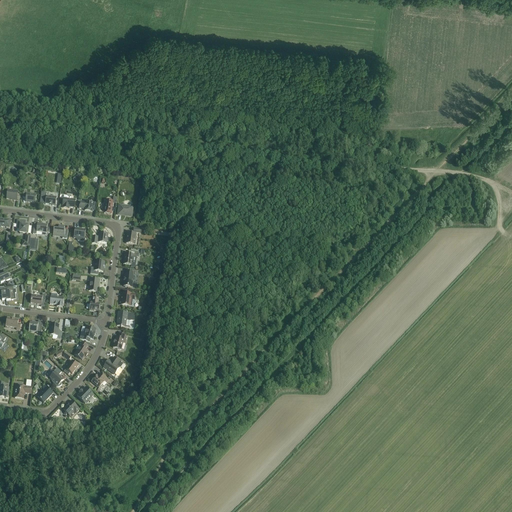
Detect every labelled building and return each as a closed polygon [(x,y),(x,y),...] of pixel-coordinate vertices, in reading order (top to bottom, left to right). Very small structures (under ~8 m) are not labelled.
[(7,190),(6,199),(13,200),(13,201),(17,201),(18,193),(15,192),(15,191),(7,190)] [(24,191),(23,198),(26,199),(25,202),(29,203),(29,202),(35,203),(36,195),(27,194),(27,192),(24,191)] [(41,193),(40,203),(45,204),(45,205),(52,205),(52,206),(55,206),(56,198),(46,196),(46,193),(41,193)] [(69,209),(69,208),(74,208),(75,200),(71,200),(71,196),(67,195),(67,199),(64,199),(62,207),(63,207),(63,208),(69,209)] [(113,204),(116,204),(117,198),(113,198),(113,202),(105,201),(105,205),(104,205),(103,209),(104,209),(104,214),(111,215),(112,210),(111,210),(112,206),(113,204)] [(80,202),(79,209),(85,210),(84,211),(92,212),(92,211),(95,211),(95,208),(96,203),(93,203),(91,201),(89,203),(86,202),(86,203),(80,202)] [(119,205),(118,215),(121,216),(122,215),(127,216),(127,217),(132,217),(133,207),(129,207),(129,206),(122,205),(122,206),(119,205)] [(0,219),(0,227),(9,228),(10,220),(0,219)] [(25,225),(25,222),(18,221),(17,228),(20,229),(19,233),(27,234),(28,226),(25,225)] [(34,227),(33,234),(36,235),(36,232),(42,233),(42,236),(46,236),(46,234),(49,234),(49,228),(47,228),(47,225),(41,225),(41,224),(37,224),(37,228),(34,227)] [(54,230),(53,236),(62,237),(62,239),(67,239),(68,231),(68,230),(64,230),(64,227),(58,226),(58,230),(54,230)] [(75,229),(73,239),(77,239),(77,240),(78,241),(83,242),(84,241),(86,230),(81,230),(79,230),(79,229),(75,229)] [(126,239),(126,244),(135,245),(136,234),(136,233),(141,234),(141,230),(134,229),(133,234),(127,233),(128,234),(127,239),(126,239)] [(93,237),(92,244),(97,245),(97,243),(106,244),(108,234),(106,234),(107,233),(104,233),(104,234),(100,233),(99,237),(98,238),(98,237),(93,237)] [(29,247),(30,239),(31,236),(25,236),(25,242),(22,242),(21,246),(29,247)] [(30,239),(29,247),(29,250),(36,250),(38,240),(30,239)] [(125,254),(123,265),(130,266),(130,268),(135,268),(136,262),(132,262),(133,257),(138,258),(139,253),(129,252),(129,255),(125,254)] [(0,270),(8,267),(1,259),(0,259),(0,270)] [(91,268),(90,275),(98,276),(99,272),(103,273),(103,266),(104,266),(105,262),(96,261),(95,266),(96,267),(94,268),(91,268)] [(124,282),(123,287),(124,287),(125,288),(126,288),(127,287),(132,288),(133,280),(134,280),(135,276),(135,273),(126,272),(126,275),(125,275),(124,279),(124,282)] [(0,273),(0,282),(0,283),(1,284),(6,281),(6,282),(10,280),(7,274),(2,276),(1,273),(0,273)] [(100,281),(90,279),(89,292),(98,293),(100,281)] [(16,294),(15,289),(13,290),(13,288),(4,289),(4,288),(0,288),(0,294),(0,296),(1,296),(2,301),(6,300),(6,301),(10,301),(10,300),(15,299),(14,294),(16,294)] [(122,301),(120,301),(119,305),(125,306),(126,307),(126,306),(130,307),(134,307),(135,298),(135,295),(121,293),(123,294),(122,301)] [(31,296),(30,304),(37,304),(37,305),(41,306),(42,302),(45,302),(46,295),(43,294),(42,297),(31,296)] [(52,294),(51,297),(50,305),(57,306),(57,307),(62,308),(63,306),(64,299),(57,298),(57,296),(56,295),(55,294),(52,294)] [(92,303),(90,303),(89,312),(93,312),(94,311),(99,312),(100,304),(98,304),(99,298),(92,297),(92,303)] [(134,321),(135,315),(118,313),(118,316),(117,327),(121,327),(121,328),(122,328),(122,327),(129,328),(130,321),(131,321),(134,321)] [(14,320),(7,318),(5,327),(17,329),(16,330),(20,331),(21,325),(18,324),(19,320),(14,319),(14,320)] [(37,332),(36,334),(41,335),(43,322),(38,322),(38,323),(30,322),(29,325),(27,328),(29,329),(29,331),(31,332),(32,333),(33,333),(34,333),(35,332),(37,332)] [(58,336),(57,339),(61,340),(62,333),(58,332),(59,325),(51,324),(50,332),(49,333),(49,334),(50,336),(52,336),(53,336),(58,336)] [(82,333),(80,340),(89,343),(90,339),(93,340),(94,337),(95,334),(96,330),(90,328),(90,329),(86,328),(84,333),(82,333)] [(114,344),(113,348),(117,349),(117,350),(119,351),(120,350),(121,351),(123,343),(125,344),(127,337),(118,334),(117,338),(116,338),(115,342),(114,342),(114,344)] [(77,351),(74,355),(82,361),(84,357),(85,358),(88,354),(87,354),(88,352),(85,350),(87,346),(81,342),(79,346),(81,347),(78,351),(77,351)] [(123,364),(120,362),(114,358),(112,361),(113,361),(112,363),(109,361),(104,367),(114,375),(119,368),(121,368),(122,369),(124,366),(123,365),(123,364)] [(72,361),(65,370),(64,372),(68,376),(70,373),(72,375),(78,366),(72,361)] [(55,372),(50,378),(50,379),(54,386),(55,387),(56,387),(57,388),(58,388),(59,388),(60,387),(61,387),(61,386),(62,386),(62,385),(62,384),(62,383),(64,381),(59,376),(61,373),(57,368),(54,372),(55,372)] [(96,377),(91,382),(99,389),(100,388),(101,388),(103,386),(102,385),(105,382),(106,383),(109,380),(101,373),(97,378),(96,377)] [(0,391),(0,393),(0,397),(8,399),(9,389),(5,388),(5,384),(0,383),(0,391)] [(15,395),(15,399),(23,400),(24,394),(31,395),(32,388),(27,387),(27,388),(25,387),(20,387),(19,386),(18,386),(17,386),(16,386),(16,390),(15,390),(14,395),(15,395)] [(44,390),(37,397),(44,404),(53,394),(45,386),(42,388),(44,390)] [(80,394),(77,396),(85,405),(86,403),(87,404),(89,403),(88,402),(94,396),(86,388),(82,391),(81,390),(79,393),(80,394)] [(67,407),(63,411),(65,412),(64,414),(66,415),(68,415),(69,416),(74,412),(77,412),(80,410),(71,401),(68,404),(68,405),(67,407)]
